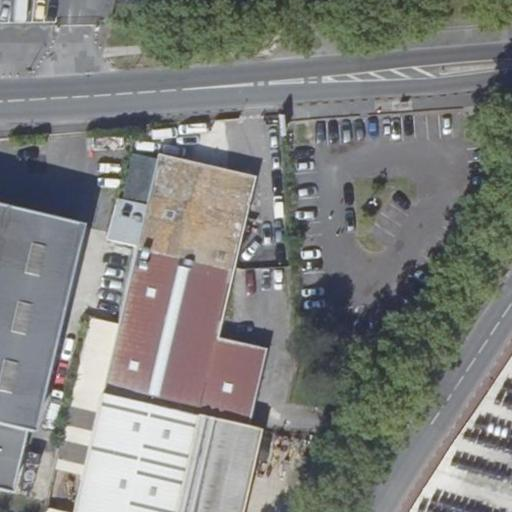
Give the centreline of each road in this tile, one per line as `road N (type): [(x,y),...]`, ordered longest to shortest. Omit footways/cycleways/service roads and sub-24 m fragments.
road 1 (tertiary): [(310,77),(0,100)]
road 2 (residential): [(376,511),(511,303)]
road 3 (tertiary): [(511,53),(310,77)]
road 4 (tertiary): [(310,77),(511,76)]
